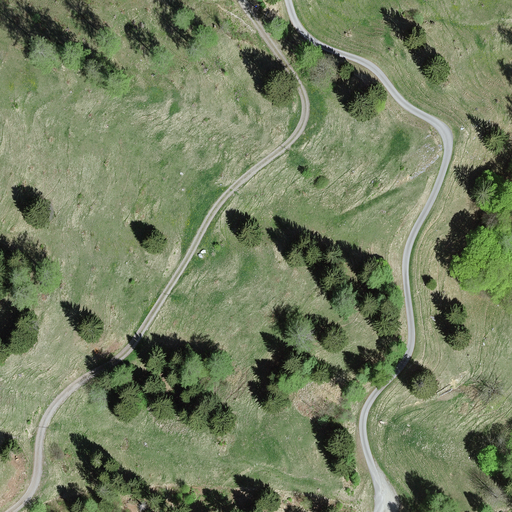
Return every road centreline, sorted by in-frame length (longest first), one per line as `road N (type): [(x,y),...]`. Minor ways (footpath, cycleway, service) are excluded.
road 1 (track): [(11,511),(37,479),(49,411),(123,360),(233,188),(300,134),(308,101),(243,0)]
road 2 (track): [(289,0),(297,24),(373,67),(435,122),(449,155),(410,239),(404,362),(367,404),(362,436),(383,499),(379,511)]
